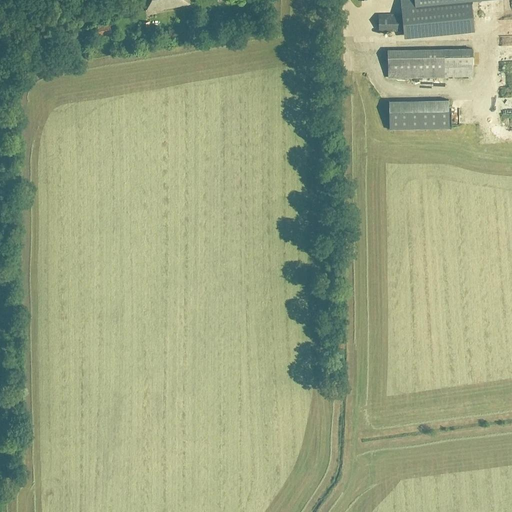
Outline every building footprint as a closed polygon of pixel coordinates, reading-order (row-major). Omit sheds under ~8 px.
[(146,0),(149,12),(189,5),(188,0),(146,0)] [(403,0),(400,0),(401,16),(402,32),(403,38),(472,32),(470,3),(498,0),(403,0)] [(402,32),(401,16),(378,17),(378,32),(402,32)] [(108,24),(93,27),(95,35),(110,32),(108,24)] [(387,78),(445,76),(472,76),(471,51),(387,53),(387,78)] [(447,128),(447,101),(388,102),(388,129),(447,128)]
